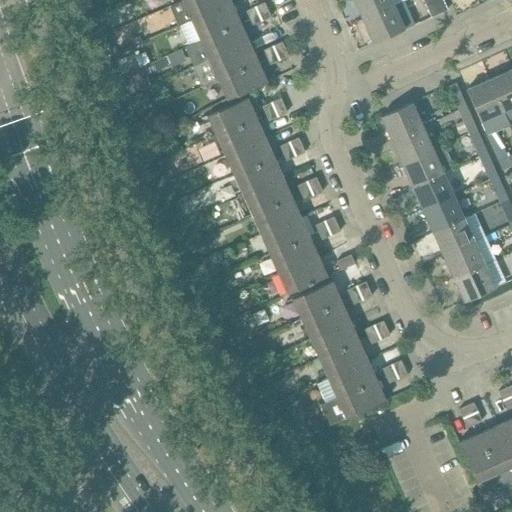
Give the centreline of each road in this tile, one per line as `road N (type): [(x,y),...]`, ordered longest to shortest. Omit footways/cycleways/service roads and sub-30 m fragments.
road 1 (secondary): [(219,511),(106,319),(17,99)]
road 2 (residential): [(511,339),(463,357),(425,345),(332,143),(330,101)]
road 3 (secondary): [(0,243),(88,415),(153,511)]
road 4 (residential): [(330,101),(511,22)]
